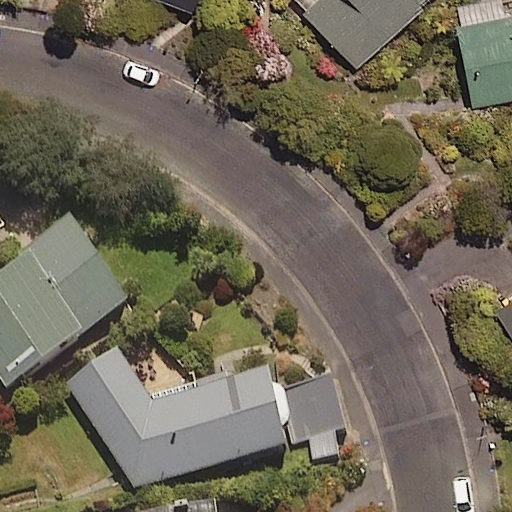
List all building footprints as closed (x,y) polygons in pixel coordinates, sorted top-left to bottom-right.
[(419,0),(286,0),(362,66),(419,0)] [(451,0),(470,100),(511,92),(511,0),(502,0),(501,0),(500,0),(451,0)] [(130,298),(73,222),(0,276),(0,383),(6,391),(130,298)] [(511,328),(511,281),(491,295),(511,328)] [(152,400),(119,350),(64,386),(132,488),(290,448),(270,370),(152,400)]
